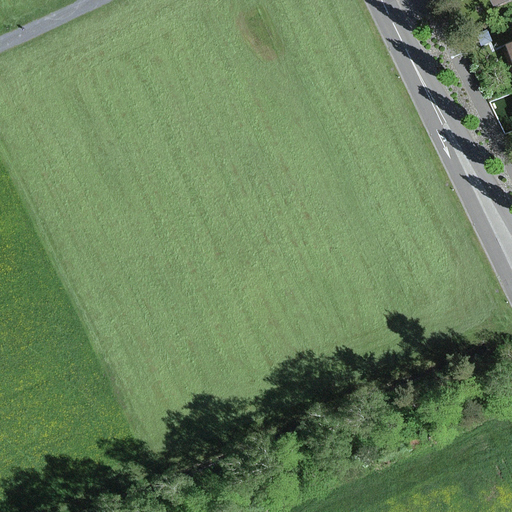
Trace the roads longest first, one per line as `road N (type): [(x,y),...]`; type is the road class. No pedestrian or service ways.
road 1 (secondary): [(404,47),(511,290)]
road 2 (secondary): [(511,226),(404,47)]
